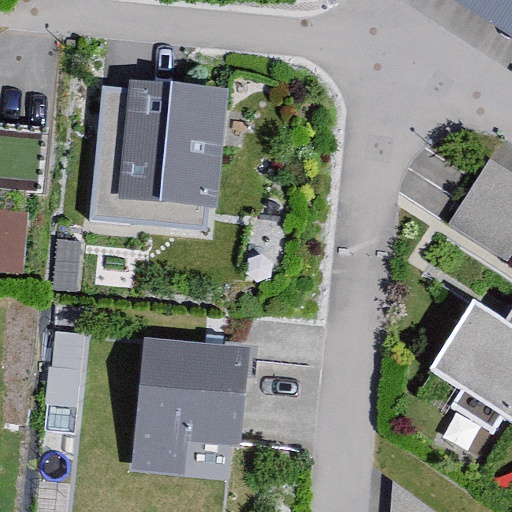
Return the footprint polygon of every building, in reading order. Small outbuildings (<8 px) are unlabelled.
[(511,0),(444,0),(511,47),(511,46),(511,0)] [(230,100),(129,90),(128,98),(101,96),(87,226),(203,238),(206,216),(218,217),(230,100)] [(447,230),(508,270),(511,263),(511,184),(487,169),(447,230)] [(511,436),(511,338),(474,314),(430,383),(511,436)] [(248,363),(147,349),(129,478),(185,485),(187,468),(233,475),(248,363)]
